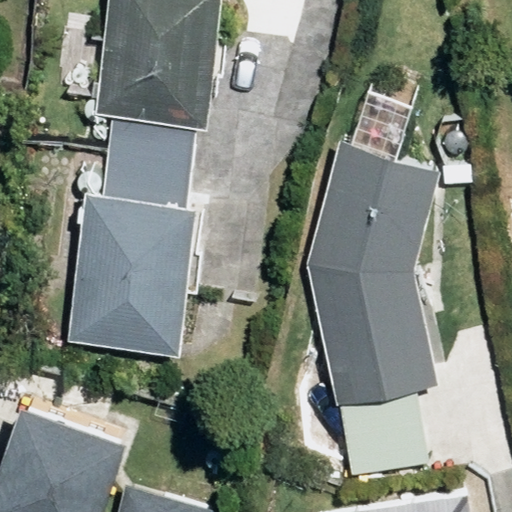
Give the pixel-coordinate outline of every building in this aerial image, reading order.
[(106,155),(189,165),(192,128),(202,130),(216,0),(104,0),(92,115),(111,117),(106,155)] [(184,207),(189,165),(106,155),(102,198),(81,194),(64,345),(175,357),(192,208),(184,207)] [(13,390),(0,429),(0,511),(95,511),(124,427),(120,426),(13,390)] [(286,511),(416,511),(444,474),(361,411),(287,509),(286,511)] [(209,511),(213,499),(124,477),(115,511),(209,511)]
